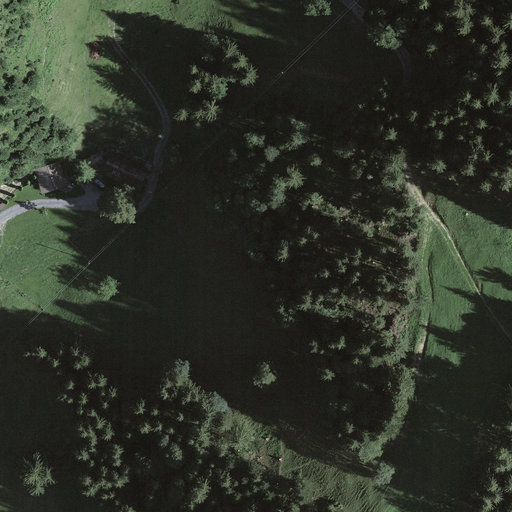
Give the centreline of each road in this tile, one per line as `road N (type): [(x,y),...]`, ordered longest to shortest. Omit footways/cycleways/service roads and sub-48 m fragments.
road 1 (track): [(345,0),(406,62),(402,128),(412,185),(511,340)]
road 2 (track): [(145,202),(167,125),(111,35),(123,0)]
road 3 (track): [(0,218),(42,203),(129,210),(145,202)]
